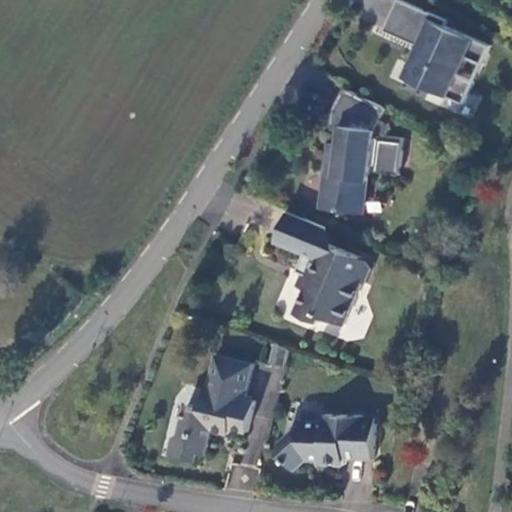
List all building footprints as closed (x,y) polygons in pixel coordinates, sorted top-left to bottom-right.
[(406,0),(398,0),(386,29),(424,46),(421,53),(416,51),(405,74),(466,102),(476,81),(457,73),(465,54),(484,62),(492,45),(447,24),(449,19),(406,0)] [(386,108),(363,96),(346,87),(334,110),(332,126),(337,127),(335,144),(333,161),(328,161),(322,208),(347,211),(348,202),(367,204),(372,165),(377,166),(376,171),(401,174),(405,138),(380,134),(380,136),(375,136),(376,131),(387,108),(386,108)] [(348,202),(347,211),(366,214),(367,204),(348,202)] [(328,227),(290,210),(277,241),(306,253),(298,270),(307,274),(301,286),(308,289),(298,313),(311,318),(320,322),(323,315),(345,324),(363,282),(354,278),(363,257),(323,241),(328,227)] [(373,267),(369,260),(363,257),(354,278),(363,282),(366,283),(373,267)] [(287,365),(291,347),(277,342),(272,362),(287,365)] [(233,427),(250,431),(257,401),(247,398),(255,363),(218,354),(209,390),(206,389),(203,403),(198,402),(197,406),(189,404),(183,431),(177,435),(172,453),(196,459),(198,452),(208,454),(214,429),(231,433),(233,427)] [(297,469),(311,458),(311,457),(325,458),(324,463),(345,464),(346,457),(375,458),(377,424),(370,423),(367,423),(368,415),(327,414),(327,421),(301,420),(300,435),(282,452),(297,469)] [(441,467),(431,465),(427,483),(438,485),(441,467)]
